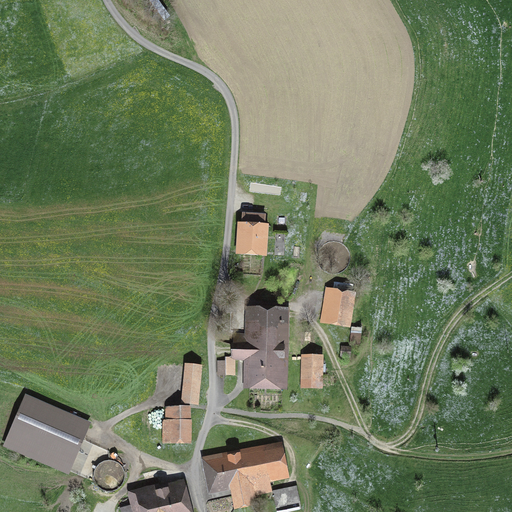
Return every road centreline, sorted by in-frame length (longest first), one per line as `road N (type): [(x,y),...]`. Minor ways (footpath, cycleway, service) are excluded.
road 1 (residential): [(205,511),(196,467),(212,404),(211,326),(226,247),(233,111),(214,78),(145,43),(106,0)]
road 2 (track): [(220,280),(293,306),(316,326),(361,424),(382,446),(412,430),(453,321),(511,273)]
road 3 (track): [(208,418),(284,441),(293,473),(272,484)]
road 4 (track): [(382,446),(440,457),(511,451)]
